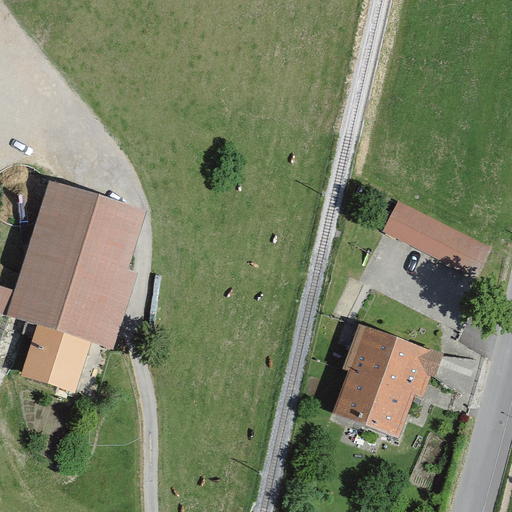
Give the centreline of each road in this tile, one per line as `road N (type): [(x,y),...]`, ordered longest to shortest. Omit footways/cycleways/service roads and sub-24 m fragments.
road 1 (track): [(153,511),(149,408),(132,328),(149,210),(0,6)]
road 2 (tertiary): [(464,511),(511,324)]
